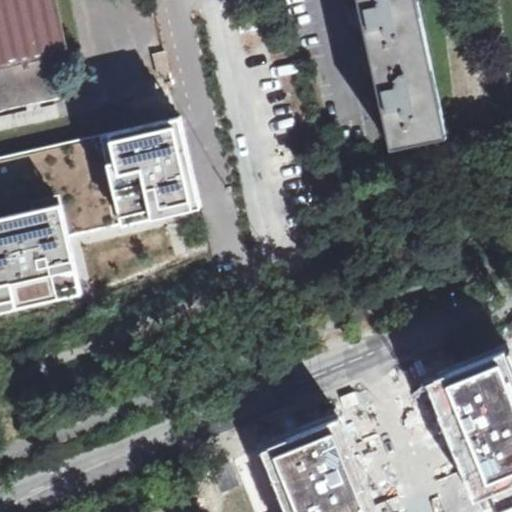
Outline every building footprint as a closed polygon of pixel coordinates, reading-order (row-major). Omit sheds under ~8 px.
[(0,0),(0,68),(58,56),(70,53),(58,0),(0,0)] [(448,137),(417,0),(360,0),(362,6),(362,8),(354,10),(359,31),(367,29),(370,44),(380,89),(372,90),(376,111),(384,109),(393,148),(448,137)] [(58,56),(0,68),(0,112),(66,98),(58,56)] [(181,116),(0,157),(0,311),(83,293),(69,236),(202,205),(181,116)] [(511,511),(511,362),(507,351),(428,383),(477,502),(492,496),(498,511),(511,511)] [(265,452),(289,511),(379,511),(342,421),(265,452)]
